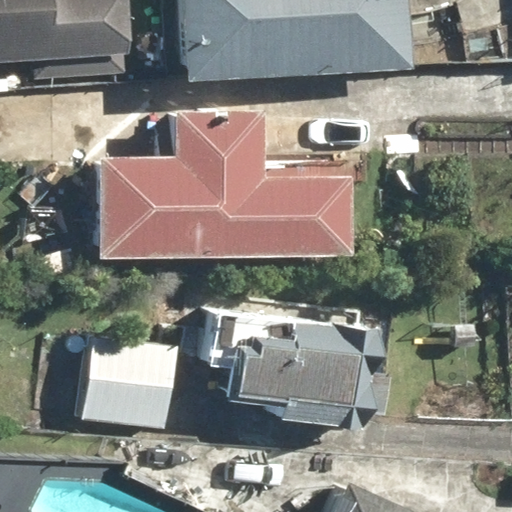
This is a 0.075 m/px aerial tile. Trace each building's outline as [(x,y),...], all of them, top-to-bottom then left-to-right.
[(0,0),(0,65),(107,59),(103,0),(0,0)] [(150,0),(153,87),(390,78),(387,0),(150,0)] [(73,164),(74,264),(330,261),(329,183),(240,184),(239,117),(147,118),(147,163),(73,164)] [(353,334),(184,321),(180,373),(196,374),(194,404),(249,408),(248,426),(345,433),(346,418),(366,419),(369,379),(350,377),(353,334)] [(75,344),(67,425),(151,432),(158,352),(75,344)] [(371,511),(317,486),(304,511),(371,511)]
